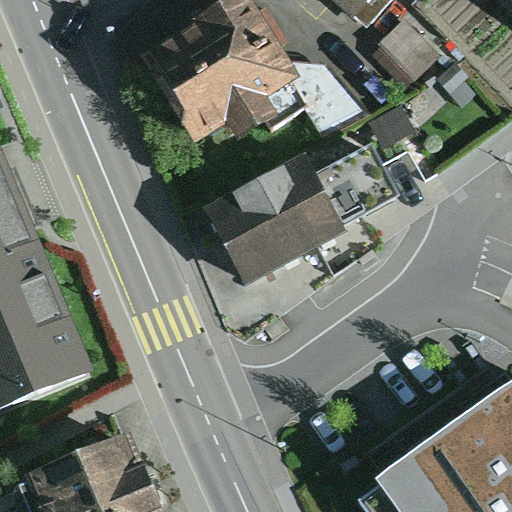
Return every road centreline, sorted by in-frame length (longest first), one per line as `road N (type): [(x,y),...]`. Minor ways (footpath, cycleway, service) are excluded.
road 1 (primary): [(35,0),(207,421)]
road 2 (residential): [(207,421),(432,286),(511,138)]
